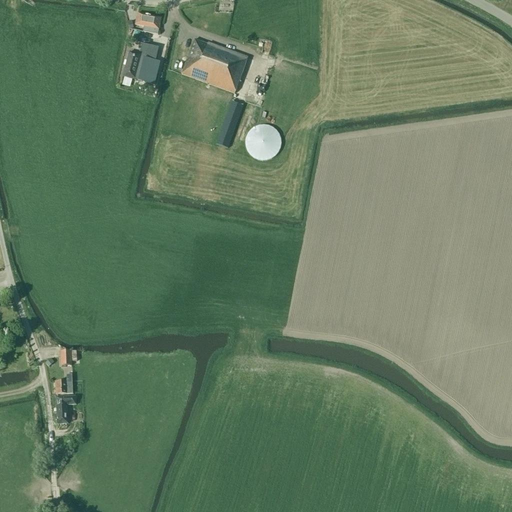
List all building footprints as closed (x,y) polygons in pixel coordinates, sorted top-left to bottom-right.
[(143,32),(157,35),(158,30),(159,30),(162,19),(138,14),(135,25),(144,27),(143,32)] [(181,75),(234,94),(247,58),(207,44),(207,45),(194,40),(181,75)] [(152,56),(153,48),(154,48),(143,45),(140,56),(128,53),(122,76),(148,83),(155,85),(160,66),(153,65),(153,64),(155,57),(152,56)] [(216,145),(227,149),(242,106),(231,102),(216,145)] [(281,144),(281,142),(281,141),(280,139),(280,137),(279,135),(278,134),(277,132),(276,131),(275,130),(274,128),(272,127),(271,127),(270,126),(269,126),(268,125),(266,125),(263,125),(262,125),(260,125),(259,125),(257,126),(256,126),(254,127),(252,128),(251,129),(250,130),(249,132),(248,133),(247,134),(246,136),(246,138),(245,139),(245,141),(245,143),(245,144),(245,146),(246,148),(246,149),(247,151),(248,153),(249,154),(250,155),(251,156),(253,158),(255,159),(256,159),(258,160),(259,160),(261,161),(263,161),(265,160),(267,160),(268,160),(270,159),(272,158),(273,157),(275,156),(276,155),(277,153),(278,152),(279,150),(280,149),(280,147),(281,146),(281,144)] [(60,366),(71,366),(71,351),(60,351),(60,366)] [(55,382),(56,395),(73,394),(72,375),(66,375),(67,382),(55,382)] [(67,405),(74,405),(76,405),(75,396),(74,396),(55,397),(57,424),(68,424),(67,405)]
